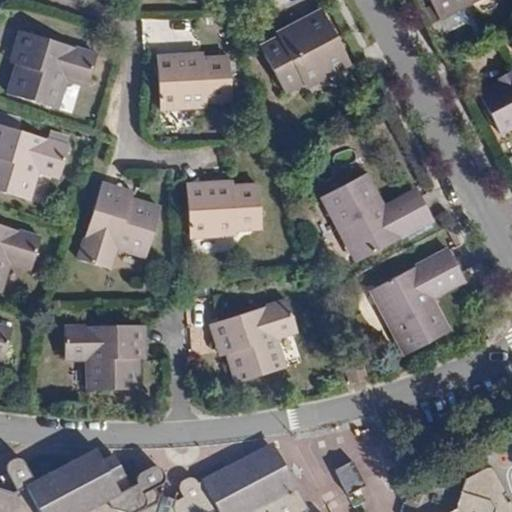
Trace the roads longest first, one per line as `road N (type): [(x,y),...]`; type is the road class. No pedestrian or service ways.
road 1 (residential): [(182,435),(368,404),(511,349)]
road 2 (residential): [(511,265),(368,0)]
road 3 (residential): [(206,155),(144,157),(130,150),(129,41),(115,23),(53,0)]
road 4 (residential): [(0,426),(182,435)]
road 5 (residential): [(182,435),(176,309)]
